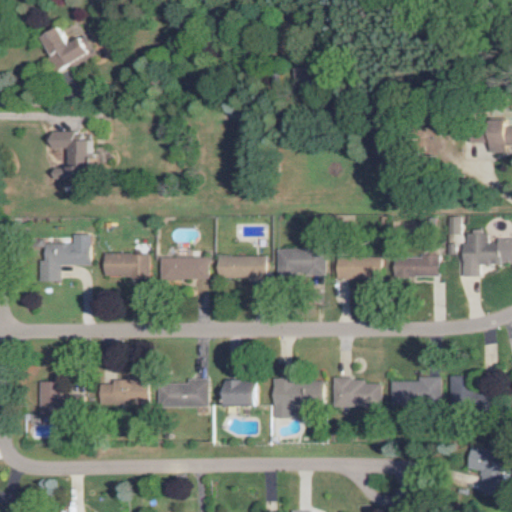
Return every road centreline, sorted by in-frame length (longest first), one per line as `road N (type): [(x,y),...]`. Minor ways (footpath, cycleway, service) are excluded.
road 1 (residential): [(511,317),(463,331),(0,335)]
road 2 (residential): [(385,484),(328,467),(47,471),(10,460)]
road 3 (residential): [(3,235),(3,439),(10,460)]
